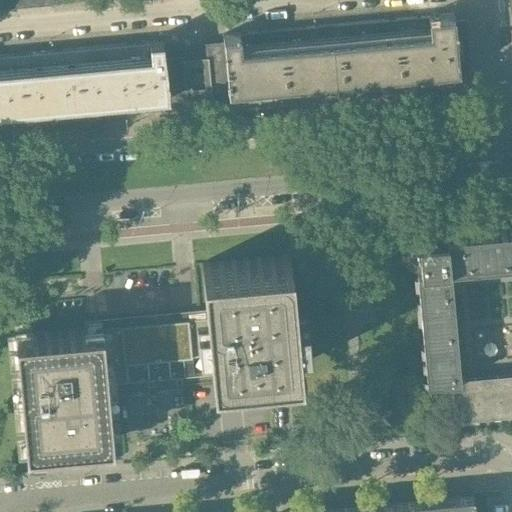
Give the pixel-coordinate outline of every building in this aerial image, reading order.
[(228,90),(257,87),(459,69),(454,13),(223,34),(228,90)] [(164,62),(163,57),(162,39),(0,54),(0,110),(168,95),(165,62),(164,62)] [(426,382),(439,380),(440,382),(451,381),(454,419),(511,413),(511,230),(445,236),(445,240),(435,241),(434,237),(432,233),(429,229),(425,227),(420,225),(416,225),(411,226),(407,228),(404,231),(401,235),(400,240),(400,245),(401,249),(403,253),(406,256),(410,259),(414,260),(419,260),(420,271),(416,271),(426,382)] [(300,365),(289,255),(201,263),(206,317),(15,334),(25,447),(112,439),(107,383),(127,381),(126,362),(209,354),(211,374),(300,365)] [(298,403),(297,383),(287,384),(289,404),(298,403)] [(473,511),(472,495),(434,498),(408,501),(408,511),(473,511)] [(408,511),(408,501),(344,507),(344,511),(408,511)]
